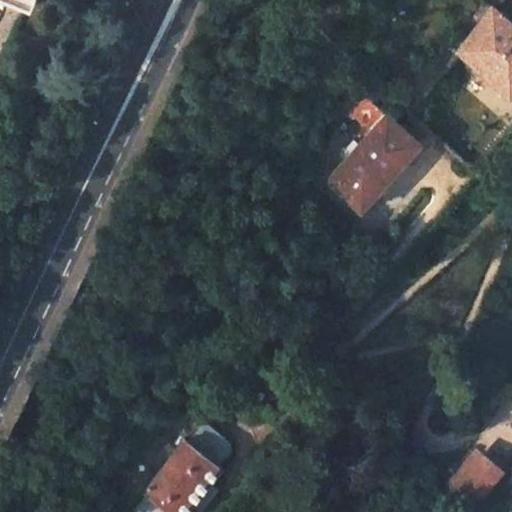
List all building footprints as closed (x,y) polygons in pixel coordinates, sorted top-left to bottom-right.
[(484,0),(492,7),(498,11),(504,0),(484,0)] [(492,7),(455,49),(509,96),(511,92),(511,23),(498,11),(492,7)] [(330,176),(331,184),(361,211),(421,144),(419,142),(401,127),(372,101),(347,78),(332,94),(372,129),(358,145),(353,140),(340,155),(346,159),(330,176)] [(412,114),(401,127),(419,142),(430,130),(412,114)] [(134,510),(134,511),(188,511),(222,468),(220,466),(232,450),(231,442),(207,424),(199,425),(187,441),(184,439),(144,492),(146,494),(134,510)] [(479,454),(452,486),(475,505),(501,472),(479,454)]
